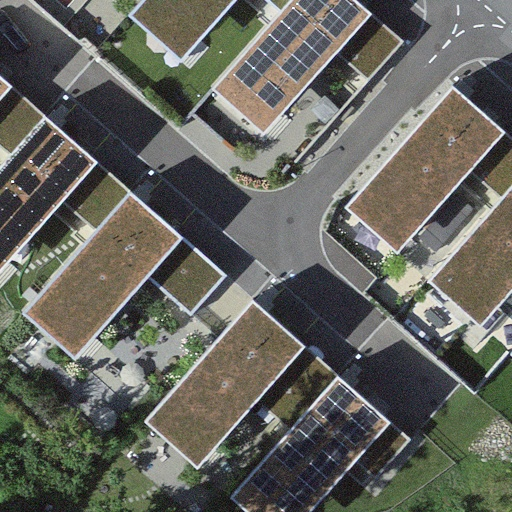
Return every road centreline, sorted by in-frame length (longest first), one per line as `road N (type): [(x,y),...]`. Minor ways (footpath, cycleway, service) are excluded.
road 1 (residential): [(15,0),(271,223)]
road 2 (residential): [(467,0),(271,223)]
road 3 (residential): [(271,223),(465,393)]
